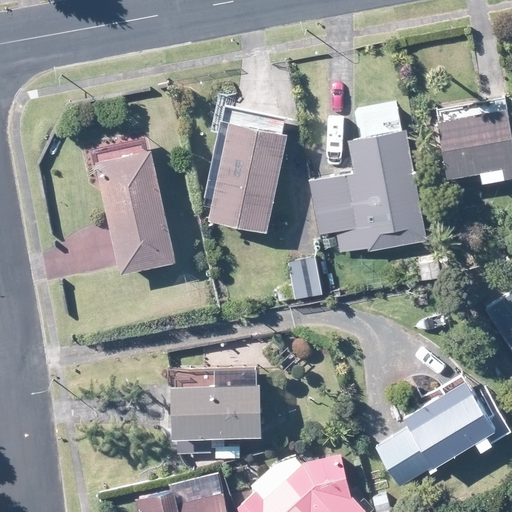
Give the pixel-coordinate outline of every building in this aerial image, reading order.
[(484,163),(486,174),(511,169),(511,98),(442,111),(442,116),(452,168),(484,163)] [(288,146),(292,126),(234,113),(216,198),(213,210),(271,223),(288,146)] [(371,245),(373,245),(432,233),(411,133),(409,133),(353,145),(357,168),(311,177),(321,229),(337,226),(342,247),(355,245),(370,242),(371,245)] [(114,215),(125,265),(181,253),(157,140),(149,142),(101,152),(108,187),(114,215)] [(440,252),(437,234),(421,236),(423,254),(440,252)] [(324,288),(318,250),(291,255),(296,282),(279,285),(280,296),(324,288)] [(494,313),(511,341),(511,289),(488,305),(494,313)] [(499,420),(479,387),(471,372),(445,387),(426,398),(421,401),(409,408),(411,412),(416,420),(380,441),(402,480),(480,433),(485,442),(497,436),(490,425),(499,420)] [(266,426),(266,423),(265,374),(259,374),(177,376),(177,384),(179,428),(186,429),(194,429),(217,428),(217,437),(230,436),(230,427),(266,426)] [(318,427),(335,422),(328,398),(311,403),(318,427)] [(372,511),(373,511),(354,491),(343,447),(311,455),(306,457),(268,493),(259,484),(243,500),(245,511),(372,511)] [(227,462),(234,484),(249,480),(242,458),(227,462)] [(180,497),(178,488),(177,482),(140,491),(144,511),(232,511),(227,487),(222,488),(180,497)] [(395,511),(388,488),(375,492),(380,511),(395,511)]
